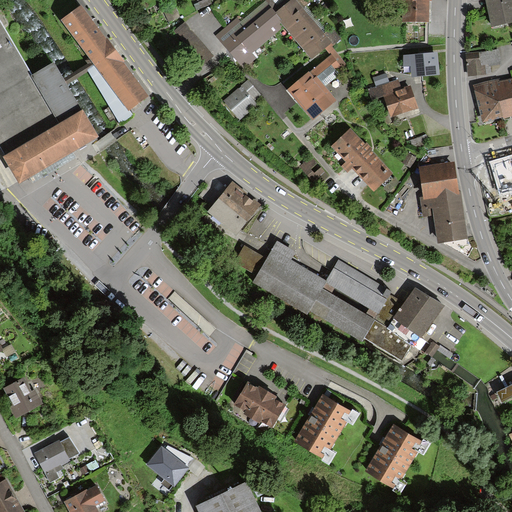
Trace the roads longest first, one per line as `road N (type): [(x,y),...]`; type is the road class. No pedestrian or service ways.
road 1 (primary): [(96,0),(170,100),(219,149),(287,201),(400,261),(511,339)]
road 2 (tertiary): [(511,299),(479,230),(462,150)]
road 3 (tertiary): [(462,150),(455,0)]
